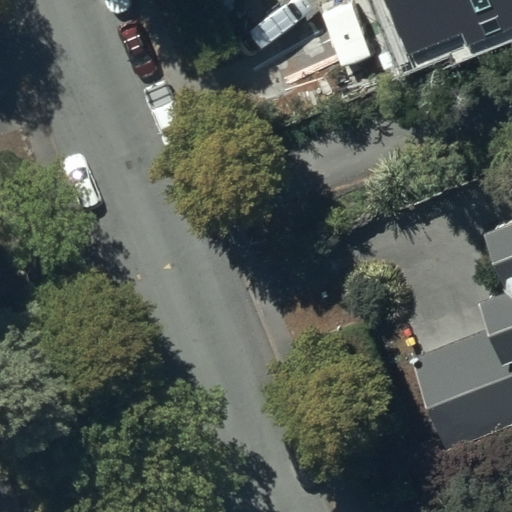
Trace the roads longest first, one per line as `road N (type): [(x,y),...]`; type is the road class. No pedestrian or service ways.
road 1 (residential): [(511,99),(170,233)]
road 2 (residential): [(82,0),(170,233)]
road 3 (residential): [(170,233),(259,465)]
road 4 (residential): [(144,511),(259,465)]
